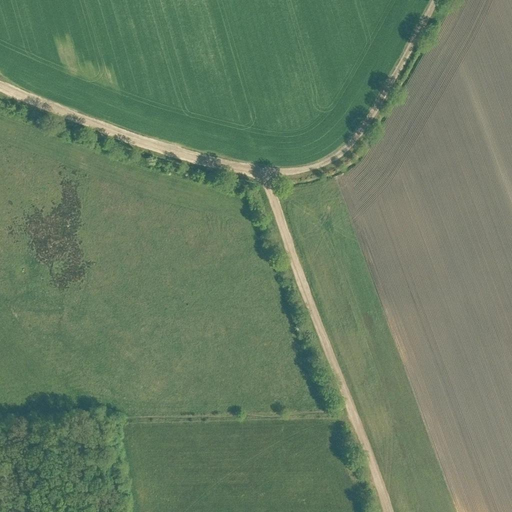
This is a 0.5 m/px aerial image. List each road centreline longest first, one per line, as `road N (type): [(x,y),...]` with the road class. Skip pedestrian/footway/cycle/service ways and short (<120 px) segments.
road 1 (track): [(386,511),(266,172)]
road 2 (track): [(266,172),(122,135),(0,85)]
road 3 (track): [(435,0),(371,116),(339,156),(299,171),(266,172)]
